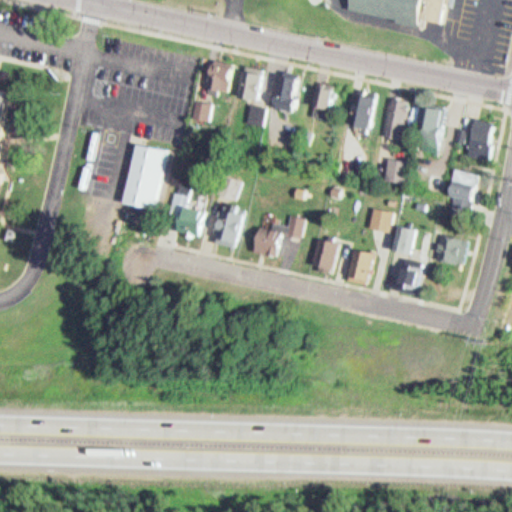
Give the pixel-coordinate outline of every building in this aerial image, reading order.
[(447,0),(443,20),(426,16),(424,24),(355,8),(357,0),(447,0)] [(233,58),(225,87),(215,84),(214,89),(205,87),(213,53),(233,58)] [(263,65),(254,94),(235,88),(243,60),(263,65)] [(242,66),(223,63),(218,87),(236,91),(242,66)] [(274,74),(254,68),(247,95),(267,100),(274,74)] [(296,72),(291,91),(296,92),(293,106),(271,101),(278,68),(296,72)] [(306,75),(288,75),(288,108),(306,108),(306,75)] [(333,79),(326,110),(309,106),(316,75),(333,79)] [(374,86),(355,82),(347,118),(366,123),(374,86)] [(343,88),(327,84),(320,117),(335,121),(343,88)] [(0,87),(21,92),(11,142),(20,144),(18,156),(11,155),(8,172),(10,173),(0,225),(0,87)] [(406,94),(400,133),(383,130),(389,91),(406,94)] [(356,124),(377,128),(383,96),(361,92),(356,124)] [(195,97),(191,115),(207,118),(210,100),(195,97)] [(409,140),(418,102),(399,97),(390,136),(409,140)] [(265,102),(260,121),(245,117),(250,98),(265,102)] [(438,101),(430,140),(406,136),(411,115),(418,116),(421,98),(438,101)] [(200,117),(216,120),(219,103),(203,99),(200,117)] [(269,123),(274,107),(261,103),(255,119),(269,123)] [(422,147),(443,150),(449,107),(428,104),(422,147)] [(492,115),(484,153),(449,146),(455,118),(469,121),(471,110),(492,115)] [(135,140),(123,198),(155,204),(166,146),(135,140)] [(383,154),(378,175),(399,180),(404,158),(383,154)] [(475,168),(469,196),(445,191),(451,163),(475,168)] [(421,174),(418,186),(436,190),(438,178),(421,174)] [(430,190),(447,191),(447,180),(431,179),(430,190)] [(175,181),(174,187),(187,190),(188,183),(175,181)] [(329,182),(327,192),(337,194),(339,184),(329,182)] [(197,187),(185,184),(177,213),(189,216),(197,187)] [(240,202),(238,210),(243,211),(237,237),(235,237),(234,243),(213,238),(216,226),(212,225),(216,206),(220,207),(222,198),(240,202)] [(413,199),(412,205),(422,207),(423,201),(413,199)] [(254,207),(231,202),(223,242),(246,247),(254,207)] [(140,203),(138,209),(148,212),(150,205),(140,203)] [(186,203),(185,211),(181,211),(178,228),(200,232),(205,206),(186,203)] [(372,204),(368,224),(389,228),(393,208),(372,204)] [(212,207),(192,206),(191,234),(211,235),(212,207)] [(288,211),(285,231),(300,233),(303,214),(288,211)] [(395,222),(389,246),(408,250),(413,226),(395,222)] [(259,223),(254,249),(277,254),(282,228),(259,223)] [(435,229),(463,235),(457,261),(430,255),(435,229)] [(317,235),(312,260),(332,264),(337,239),(317,235)] [(354,244),(348,277),(368,281),(375,248),(354,244)] [(419,258),(411,288),(394,283),(397,271),(394,271),(399,253),(419,258)] [(426,294),(431,264),(413,261),(408,291),(426,294)]
